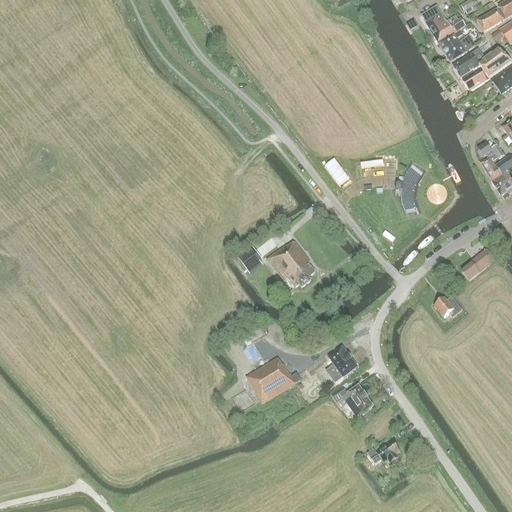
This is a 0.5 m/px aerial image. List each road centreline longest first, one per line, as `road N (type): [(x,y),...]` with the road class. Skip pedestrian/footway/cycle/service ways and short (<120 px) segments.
road 1 (residential): [(371,246),(279,131),(197,54),(163,0)]
road 2 (tertiary): [(480,511),(376,356),(377,325),(404,287)]
road 3 (tertiary): [(404,287),(511,210)]
